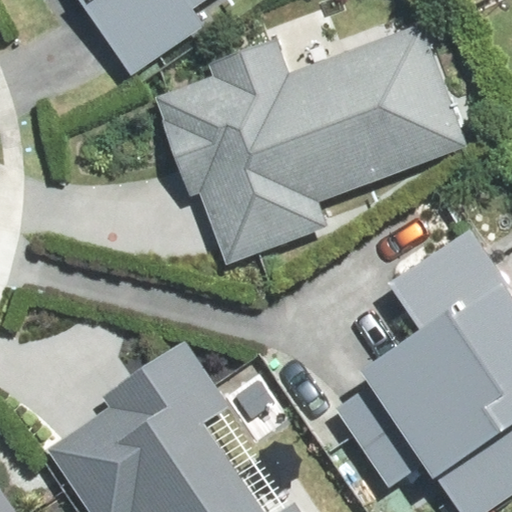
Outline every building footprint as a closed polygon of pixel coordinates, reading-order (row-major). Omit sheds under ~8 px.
[(77,0),(125,77),(203,28),(189,6),(198,0),(77,0)] [(235,76),(174,96),(153,103),(185,201),(193,198),(215,264),(236,257),(329,226),(321,202),(457,159),(412,19),(339,43),(332,23),(229,57),(235,76)] [(351,370),(445,511),(495,511),(511,501),(511,305),(465,235),(382,291),(410,331),(351,370)] [(299,511),(296,507),(287,511),(259,511),(208,429),(229,415),(182,340),(134,370),(143,385),(40,448),(79,511),(299,511)] [(0,511),(13,511),(5,499),(0,491),(0,511)]
